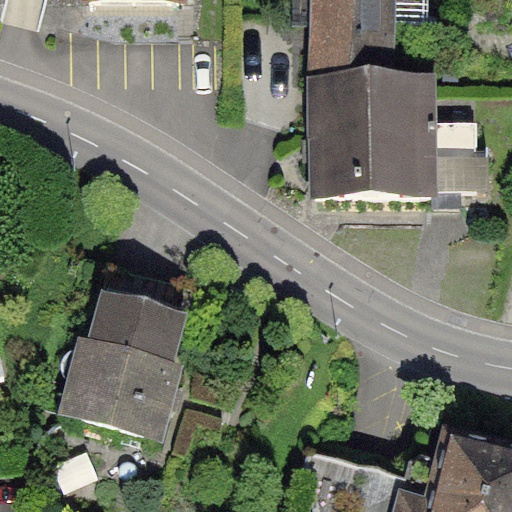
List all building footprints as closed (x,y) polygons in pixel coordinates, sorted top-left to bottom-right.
[(400,0),(311,0),(313,75),(402,73),(400,0)] [(431,23),(431,0),(402,0),(402,22),(431,23)] [(447,218),(442,90),(320,95),(325,223),(447,218)] [(197,297),(110,274),(69,423),(156,447),(197,297)] [(511,511),(511,457),(449,441),(441,470),(423,466),(415,473),(411,487),(309,460),(295,511),(511,511)]
